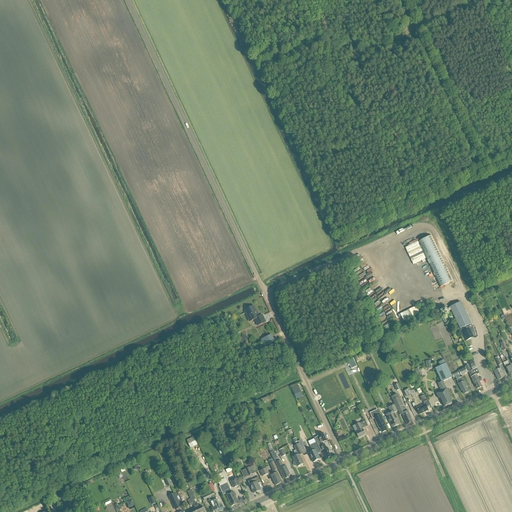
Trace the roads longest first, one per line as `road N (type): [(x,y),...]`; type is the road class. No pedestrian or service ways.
road 1 (unclassified): [(342,462),(128,0)]
road 2 (tertiary): [(342,462),(511,382)]
